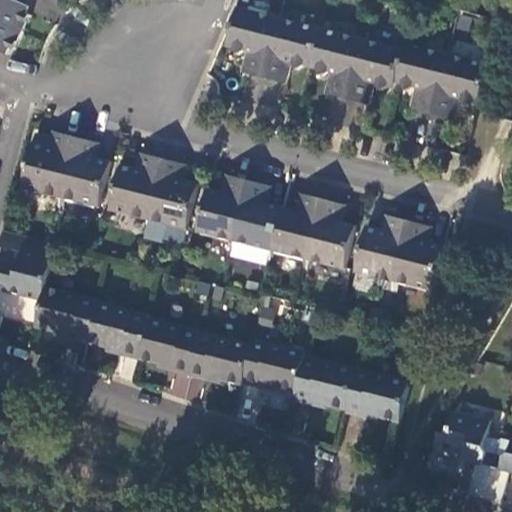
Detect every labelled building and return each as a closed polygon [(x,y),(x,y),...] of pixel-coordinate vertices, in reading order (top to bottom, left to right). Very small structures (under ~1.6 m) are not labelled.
[(0,0),(0,17),(26,29),(33,13),(28,10),(30,5),(20,0),(0,0)] [(251,71),(267,75),(282,15),(240,4),(230,43),(236,44),(240,51),(249,47),(249,48),(257,49),(251,71)] [(282,15),(267,75),(282,79),(288,58),(294,59),(295,59),(301,67),(309,63),(314,65),(324,25),(282,15)] [(26,29),(0,17),(0,46),(9,51),(12,45),(17,47),(26,29)] [(324,25),(314,65),(320,66),(324,73),(332,69),(333,69),(341,71),(336,91),(351,95),(366,36),(324,25)] [(366,36),(351,95),(365,99),(371,79),(379,81),(380,81),(385,87),(391,84),(398,86),(400,80),(408,46),(366,36)] [(420,107),(436,111),(451,51),(410,41),(408,46),(400,80),(405,81),(410,88),(417,84),(418,84),(426,86),(420,107)] [(257,49),(249,48),(244,69),(251,71),(257,49)] [(477,99),(483,100),(493,60),(451,51),(436,111),(449,114),(455,93),(463,95),(464,95),(469,103),(477,99)] [(288,58),(282,79),(289,81),(294,59),(288,58)] [(341,71),(333,69),(328,89),(336,91),(341,71)] [(371,79),(365,99),(373,101),(379,81),(371,79)] [(413,105),(420,107),(426,86),(418,84),(413,105)] [(457,116),(463,95),(455,93),(449,114),(457,116)] [(62,130),(61,136),(39,130),(25,185),(65,195),(79,135),(62,130)] [(94,138),(79,135),(65,195),(102,204),(113,159),(98,155),(91,153),(94,138)] [(102,140),(94,138),(91,153),(98,155),(102,140)] [(146,167),(150,152),(143,150),(139,165),(146,167)] [(152,217),(167,156),(150,152),(146,167),(139,165),(125,162),(113,207),(152,217)] [(152,217),(148,229),(188,239),(201,180),(186,177),(179,175),(183,161),(167,156),(152,217)] [(190,162),(183,161),(179,175),(186,177),(190,162)] [(232,190),(236,173),(229,171),(224,189),(232,190)] [(237,240),(253,177),(236,173),(232,190),(224,189),(212,185),(200,231),(237,240)] [(275,249),(286,203),(271,199),(263,198),(268,180),(253,177),(237,240),(275,249)] [(275,182),(268,180),(263,198),(271,199),(275,182)] [(303,189),(299,206),(306,208),(310,191),(303,189)] [(312,258),(327,195),(310,191),(306,208),(299,206),(286,203),(275,249),(312,258)] [(342,199),(327,195),(312,258),(349,266),(359,221),(345,217),(338,216),(342,199)] [(349,200),(342,199),(338,216),(345,217),(349,200)] [(392,229),(396,213),(389,211),(385,227),(392,229)] [(361,270),(398,278),(414,217),(396,213),(392,229),(385,227),(371,224),(361,270)] [(398,278),(436,287),(447,242),(431,238),(425,236),(428,220),(414,217),(398,278)] [(425,236),(431,238),(435,222),(428,220),(425,236)] [(27,250),(31,234),(6,228),(2,244),(27,250)] [(22,261),(0,255),(0,278),(10,281),(9,288),(46,298),(49,284),(60,241),(31,234),(27,250),(25,250),(22,261)] [(49,284),(46,298),(40,323),(75,332),(74,335),(91,339),(101,299),(102,297),(49,284)] [(101,299),(91,339),(127,348),(127,350),(142,354),(152,314),(153,312),(101,299)] [(152,314),(142,354),(178,364),(178,366),(195,370),(205,328),(152,314)] [(205,328),(195,370),(211,374),(211,372),(247,380),(248,378),(257,342),(205,328)] [(311,348),(258,336),(257,342),(248,378),(266,382),(266,380),(301,388),(310,352),(311,348)] [(301,388),(299,395),(316,399),(317,396),(352,405),(361,365),(310,352),(301,388)] [(368,407),(404,416),(414,377),(361,364),(361,365),(352,405),(351,406),(368,410),(368,407)] [(481,461),(472,491),(488,496),(499,453),(490,450),(487,444),(494,419),(456,409),(450,432),(442,430),(437,450),(481,461)] [(511,440),(503,438),(499,453),(507,454),(511,451),(511,440)] [(499,453),(488,496),(503,500),(510,469),(511,469),(511,451),(507,454),(499,453)]
